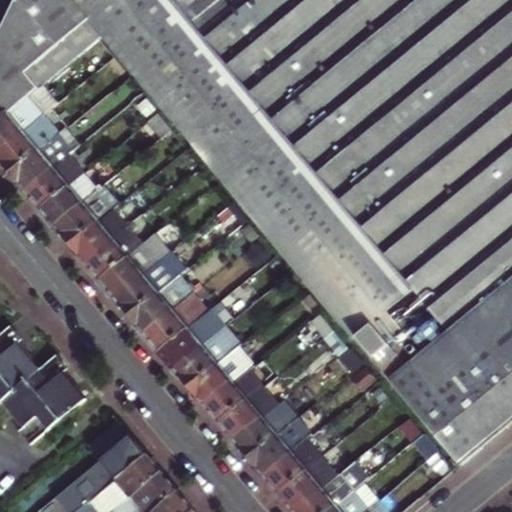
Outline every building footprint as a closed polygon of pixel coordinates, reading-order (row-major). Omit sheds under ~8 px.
[(0,122),(34,94),(102,37),(105,34),(465,464),(511,425),(511,0),(19,0),(6,28),(0,39),(0,122)] [(0,153),(49,113),(34,94),(0,122),(0,153)] [(0,160),(2,162),(4,160),(14,172),(64,131),(49,113),(0,153),(0,160)] [(64,131),(14,172),(23,182),(20,185),(23,187),(27,192),(72,155),(87,142),(72,124),(64,131)] [(72,155),(27,192),(30,196),(32,199),(34,197),(44,208),(87,173),(72,155)] [(87,173),(44,208),(52,219),(50,220),(53,223),(56,227),(109,183),(95,166),(87,173)] [(109,183),(56,227),(59,231),(63,235),(65,233),(74,244),(118,209),(125,202),(109,183)] [(252,217),(237,199),(218,215),(233,233),(252,217)] [(118,209),(74,244),(81,253),(79,254),(83,259),(86,263),(132,226),(118,209)] [(132,226),(86,263),(88,265),(91,268),(93,266),(104,279),(147,244),(132,226)] [(113,290),(110,292),(113,295),(116,299),(171,254),(156,236),(147,244),(104,279),(113,290)] [(297,270),(281,251),(267,263),(283,282),(297,270)] [(171,254),(116,299),(119,302),(122,306),(124,304),(133,316),(186,272),(171,254)] [(202,290),(186,272),(133,316),(141,325),(140,327),(142,331),(147,336),(202,290)] [(317,313),(326,305),(312,288),(303,295),(317,313)] [(152,342),(154,340),(162,350),(213,307),(215,306),(202,290),(147,336),(149,339),(152,342)] [(171,361),(169,362),(172,366),(176,370),(229,326),(213,307),(162,350),(171,361)] [(229,326),(176,370),(179,374),(182,378),(184,376),(193,387),(223,362),(244,345),(229,326)] [(14,328),(10,332),(21,346),(25,342),(14,328)] [(0,409),(6,405),(17,416),(28,429),(40,444),(90,400),(78,385),(70,375),(58,360),(43,372),(41,370),(32,360),(26,352),(21,346),(10,332),(0,340),(0,409)] [(371,358),(356,340),(343,350),(359,368),(371,358)] [(244,345),(223,362),(193,387),(201,396),(199,398),(202,401),(205,405),(237,379),(250,368),(257,361),(244,345)] [(62,357),(58,360),(70,375),(73,371),(67,364),(62,357)] [(381,375),(371,364),(357,375),(366,387),(381,375)] [(250,368),(237,379),(205,405),(208,409),(211,412),(213,410),(221,420),(251,396),(265,385),(250,368)] [(230,431),(228,433),(230,436),(233,439),(265,413),(279,402),(265,385),(251,396),(221,420),(230,431)] [(240,448),(243,445),(251,455),(281,431),(301,415),(285,397),(279,402),(265,413),(233,439),(236,443),(240,448)] [(301,415),(281,431),(251,455),(262,469),(260,470),(261,473),(264,477),(296,450),(310,439),(316,434),(301,415)] [(122,421),(93,445),(105,461),(134,436),(128,428),(122,421)] [(36,447),(40,444),(28,429),(24,433),(30,440),(36,447)] [(437,454),(446,447),(431,429),(422,437),(437,454)] [(105,461),(60,498),(71,511),(79,511),(83,510),(149,454),(141,445),(134,436),(105,461)] [(272,485),(274,483),(282,493),(312,469),(326,458),(310,439),(296,450),(264,477),(268,482),(272,485)] [(149,454),(83,510),(84,511),(116,511),(122,507),(164,472),(158,464),(149,454)] [(291,503),(288,506),(291,509),(293,511),(294,511),(326,485),(340,474),(326,458),(312,469),(282,493),(291,503)] [(340,474),(326,485),(294,511),(328,511),(340,503),(354,492),(373,476),(360,459),(340,474)] [(173,482),(164,472),(122,507),(116,511),(155,511),(180,491),(175,485),(173,482)] [(194,511),(197,510),(188,500),(180,491),(155,511),(194,511)] [(365,511),(368,510),(354,492),(340,503),(328,511),(365,511)]
